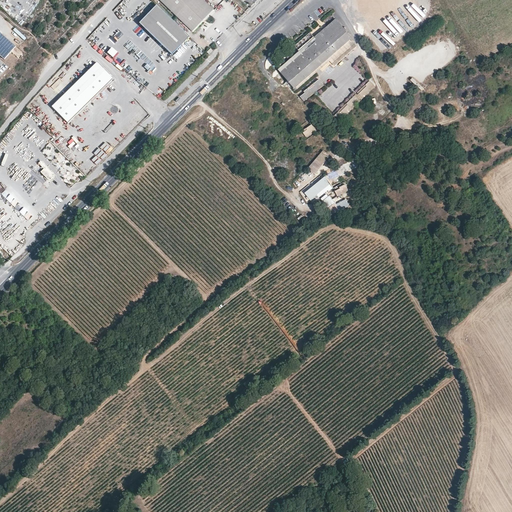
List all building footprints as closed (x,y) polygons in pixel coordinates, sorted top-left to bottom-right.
[(215,10),(203,0),(161,0),(195,32),(215,10)] [(145,28),(162,10),(157,5),(139,23),(145,28)] [(22,23),(27,17),(19,10),(14,15),(22,23)] [(173,54),(190,36),(162,10),(145,28),(173,54)] [(336,21),(280,70),(296,89),(330,60),(335,65),(357,44),(336,21)] [(0,30),(0,54),(5,59),(16,47),(0,30)] [(112,48),(107,53),(114,59),(119,54),(112,48)] [(119,57),(115,62),(121,66),(125,62),(119,57)] [(68,123),(113,80),(97,64),(52,107),(68,123)] [(305,94),(301,98),(305,101),(310,97),(308,96),(312,92),(314,93),(318,91),(318,88),(323,84),(319,80),(315,83),(315,86),(311,89),(309,89),(304,93),(305,94)] [(366,86),(359,94),(364,99),(372,89),(370,88),(374,84),(369,81),(365,85),(366,86)] [(336,117),(335,120),(337,120),(338,119),(341,115),(343,116),(352,109),(351,108),(359,100),(354,96),(347,104),(348,106),(340,113),(338,112),(335,115),(336,117)] [(310,124),(302,131),(307,137),(315,129),(310,124)] [(70,158),(75,164),(85,155),(80,150),(76,153),(70,158)] [(96,165),(102,160),(93,151),(88,156),(96,165)] [(311,171),(312,173),(315,170),(317,172),(328,157),(324,154),(311,171)] [(43,168),(39,172),(47,180),(54,174),(40,160),(38,163),(43,168)] [(325,178),(305,193),(311,198),(322,188),(325,191),(338,183),(329,173),(324,177),(325,178)] [(350,192),(347,185),(336,190),(339,198),(350,192)] [(326,195),(323,197),(322,199),(330,208),(332,208),(333,208),(334,210),(338,208),(340,210),(344,208),(343,207),(347,204),(344,199),(340,201),(341,203),(337,205),(328,195),(327,196),(326,195)]
